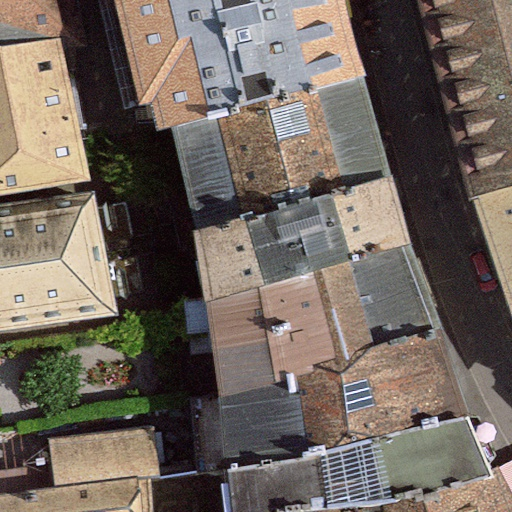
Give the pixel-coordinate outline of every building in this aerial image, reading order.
[(75,0),(0,0),(0,45),(64,38),(81,36),(75,0)] [(370,57),(359,0),(119,0),(142,88),(159,87),(164,112),(177,108),(370,57)] [(511,0),(442,0),(489,179),(511,173),(511,0)] [(64,38),(0,45),(0,184),(89,170),(64,38)] [(202,215),(402,159),(370,57),(177,108),(202,215)] [(214,291),(422,231),(402,159),(202,215),(214,291)] [(511,173),(489,179),(511,259),(511,173)] [(99,192),(0,205),(0,315),(116,300),(113,284),(159,277),(148,199),(101,206),(99,192)] [(229,385),(448,320),(422,231),(214,291),(190,294),(194,354),(224,350),(229,385)] [(238,461),(481,410),(448,320),(229,385),(193,396),(199,466),(238,461)] [(405,494),(508,464),(481,410),(238,461),(235,511),(245,511),(343,499),(405,494)] [(54,438),(58,488),(139,476),(161,473),(156,428),(54,438)] [(511,511),(511,469),(508,464),(405,494),(343,499),(245,511),(511,511)] [(0,496),(0,511),(144,511),(139,476),(58,488),(0,496)]
